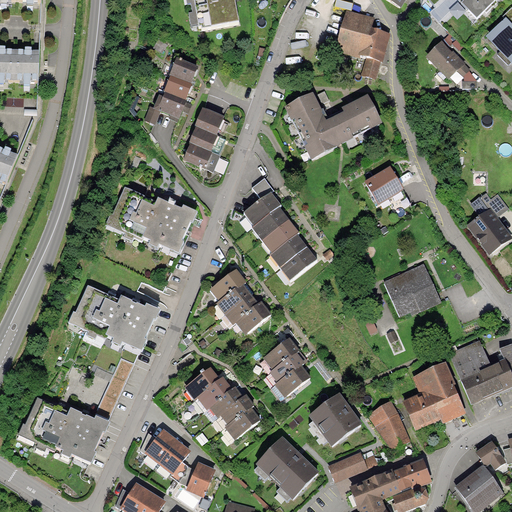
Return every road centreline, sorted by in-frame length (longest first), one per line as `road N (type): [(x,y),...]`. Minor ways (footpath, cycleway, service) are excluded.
road 1 (residential): [(306,0),(269,75),(144,408)]
road 2 (secondary): [(0,361),(78,158),(103,0)]
road 3 (residential): [(392,23),(396,95),(409,133),(455,236),(511,311)]
road 4 (residential): [(0,249),(57,105),(71,0)]
road 5 (residential): [(511,420),(465,443),(432,511)]
